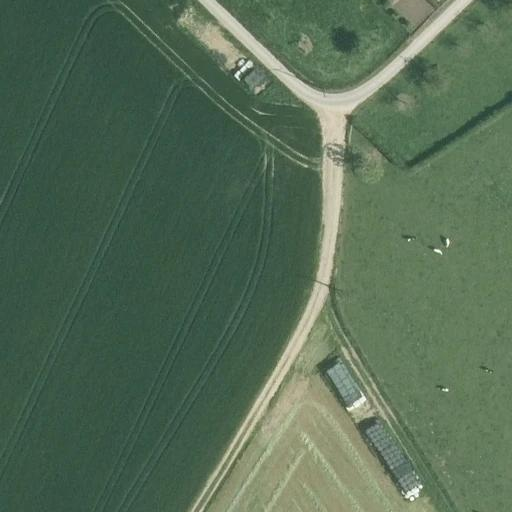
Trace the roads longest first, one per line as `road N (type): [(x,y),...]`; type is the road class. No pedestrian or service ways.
road 1 (track): [(200,511),(319,320),(346,126),(335,103)]
road 2 (unclassified): [(205,0),(306,96),(335,103),(387,75),(466,0)]
